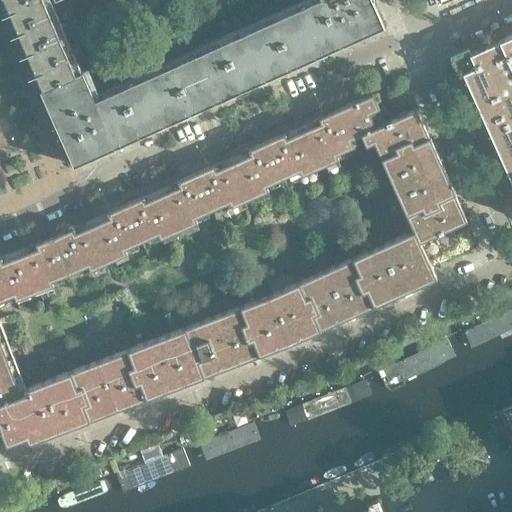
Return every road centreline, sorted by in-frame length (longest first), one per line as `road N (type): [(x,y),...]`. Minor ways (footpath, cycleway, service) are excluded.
road 1 (residential): [(511,270),(0,475)]
road 2 (residential): [(72,200),(161,153),(194,152),(339,84),(365,54),(426,33)]
road 3 (residential): [(426,33),(440,84),(511,235)]
